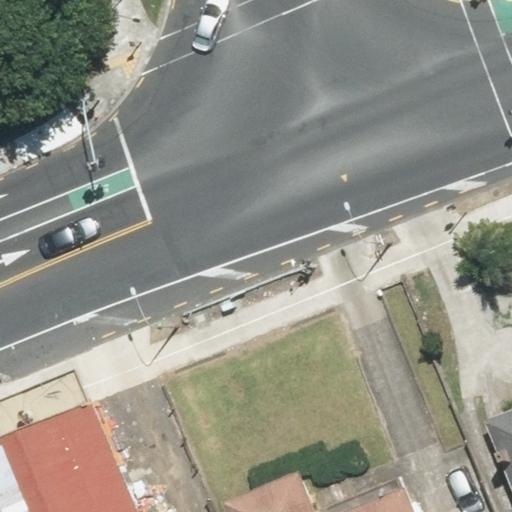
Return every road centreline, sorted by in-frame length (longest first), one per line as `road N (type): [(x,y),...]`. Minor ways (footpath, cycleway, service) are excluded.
road 1 (secondary): [(366,144),(0,288)]
road 2 (secondary): [(511,84),(366,144)]
road 3 (secondary): [(366,144),(306,0)]
